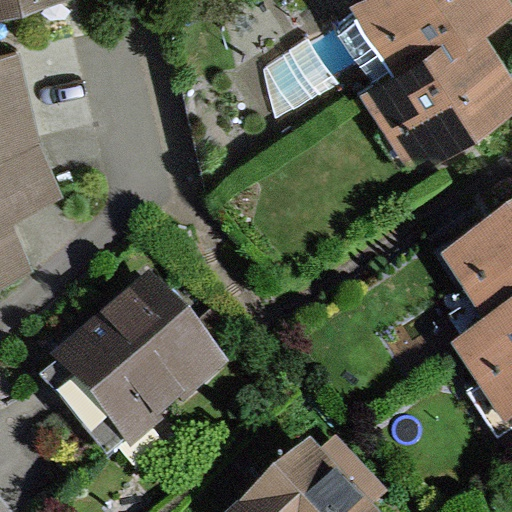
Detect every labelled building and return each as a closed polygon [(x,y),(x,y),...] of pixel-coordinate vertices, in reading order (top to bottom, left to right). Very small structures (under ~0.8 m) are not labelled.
[(495,0),(368,0),(351,12),(395,78),(500,8),(495,0)] [(466,31),(361,101),(405,167),(510,97),(466,31)] [(0,149),(42,131),(20,46),(0,50),(0,149)] [(0,269),(40,252),(22,212),(69,192),(42,131),(0,149),(0,269)] [(511,227),(442,274),(486,340),(511,322),(511,227)] [(51,361),(129,451),(228,365),(150,275),(51,361)] [(511,323),(452,364),(496,430),(511,419),(511,323)] [(371,511),(389,496),(340,442),(321,459),(312,450),(244,511),(371,511)]
